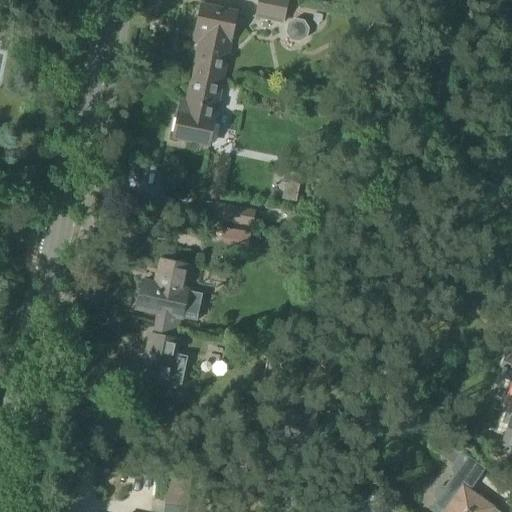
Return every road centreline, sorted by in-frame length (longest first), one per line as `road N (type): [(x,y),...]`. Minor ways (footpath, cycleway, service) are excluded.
road 1 (tertiary): [(3,511),(59,240)]
road 2 (tertiary): [(59,240),(106,0)]
